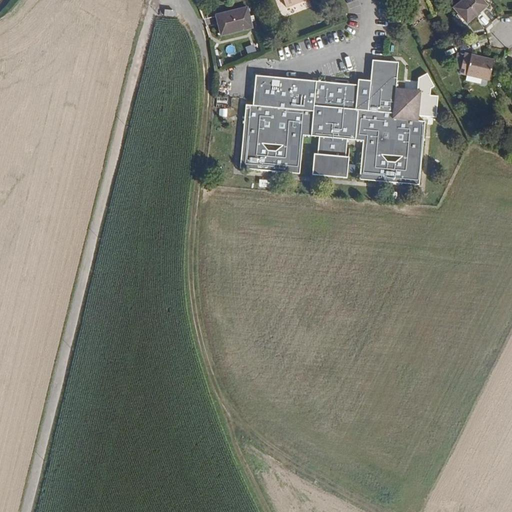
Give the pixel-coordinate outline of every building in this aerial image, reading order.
[(482,0),(463,0),(454,8),(467,23),(487,6),(482,0)] [(216,15),(221,36),(252,28),(251,22),(250,17),(247,8),(216,15)] [(173,18),(175,11),(168,10),(166,16),(173,18)] [(458,53),(454,68),(461,69),(464,55),(458,53)] [(490,80),(494,61),(464,54),(464,55),(461,69),(460,73),(467,74),(482,78),(490,80)] [(416,116),(419,116),(421,91),(396,89),(399,63),(373,60),(371,81),(370,86),(358,85),(256,76),(253,101),(256,101),(256,106),(246,105),(240,168),(300,174),(303,135),(319,137),(317,154),(314,154),(312,175),(347,178),(349,157),(346,157),(347,139),(363,141),(360,180),(419,185),(425,121),(416,121),(416,116)] [(467,74),(466,80),(481,84),(482,78),(467,74)]
